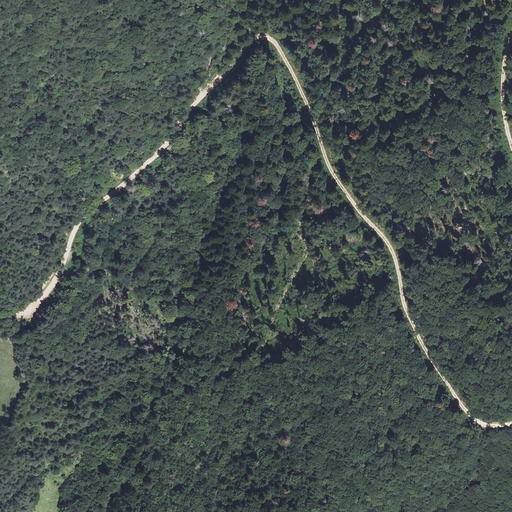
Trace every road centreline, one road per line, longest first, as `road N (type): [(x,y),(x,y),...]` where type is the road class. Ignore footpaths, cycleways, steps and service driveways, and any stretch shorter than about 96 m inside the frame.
road 1 (track): [(276,46),(330,170),(388,245),(404,309),(444,380),(475,420),(511,422)]
road 2 (track): [(0,321),(40,297),(87,213),(152,158),(197,99)]
road 3 (track): [(197,99),(260,33),(276,46),(283,106)]
